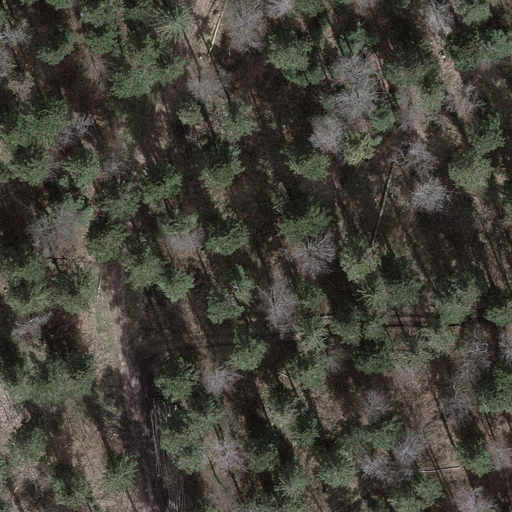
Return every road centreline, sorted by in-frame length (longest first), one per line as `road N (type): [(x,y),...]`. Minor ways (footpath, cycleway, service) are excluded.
road 1 (track): [(224,0),(166,115),(128,247),(124,406),(135,511)]
road 2 (track): [(0,374),(45,401),(124,406)]
